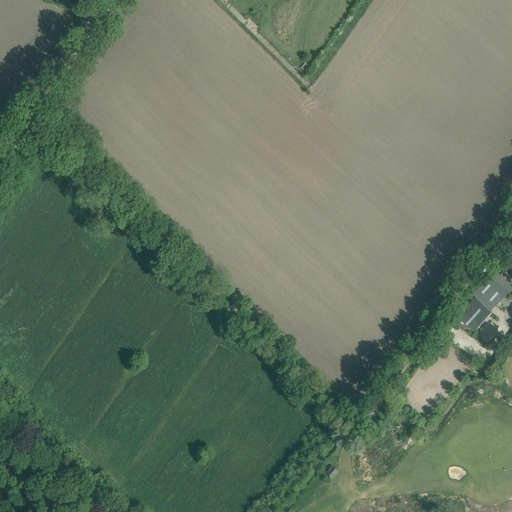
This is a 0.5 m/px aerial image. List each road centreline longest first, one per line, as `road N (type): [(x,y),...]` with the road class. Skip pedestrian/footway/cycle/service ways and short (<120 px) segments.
road 1 (track): [(25,117),(36,118),(342,410),(366,411),(511,212)]
road 2 (track): [(109,0),(0,166)]
